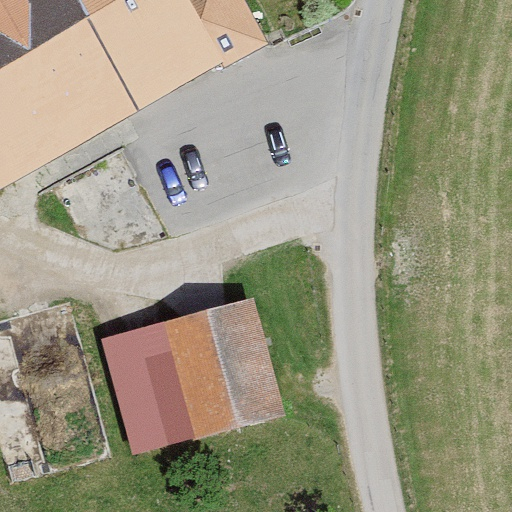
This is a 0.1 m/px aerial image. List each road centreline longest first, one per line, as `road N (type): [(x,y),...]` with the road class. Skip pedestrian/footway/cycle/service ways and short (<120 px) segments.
road 1 (unclassified): [(380,0),(352,184),(354,346),(380,511)]
road 2 (unknown): [(352,184),(243,251),(155,281),(92,282),(0,234)]
